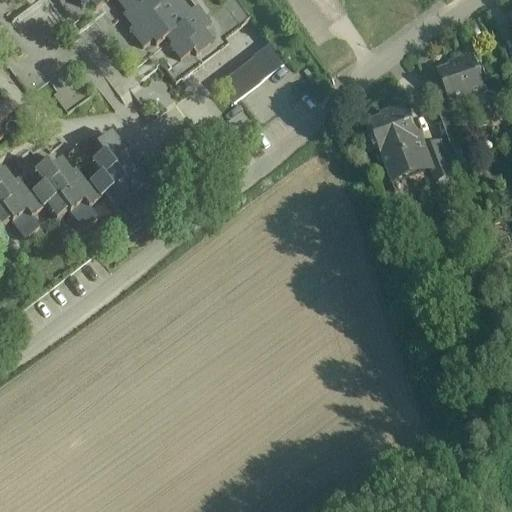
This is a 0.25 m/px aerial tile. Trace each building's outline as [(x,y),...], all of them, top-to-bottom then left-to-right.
[(62,0),(68,7),(72,3),(82,15),(88,10),(94,18),(112,5),(125,21),(121,23),(131,36),(128,38),(141,56),(151,49),(155,53),(166,45),(171,52),(168,54),(179,68),(192,58),(195,63),(196,62),(213,49),(204,36),(211,31),(206,26),(196,13),(190,18),(176,1),(173,3),(170,0),(62,0)] [(252,23),(234,0),(233,0),(223,8),(225,11),(206,26),(211,31),(204,36),(213,49),(196,62),(202,69),(228,49),(224,45),(252,23)] [(302,55),(259,0),(234,0),(252,23),(271,48),(286,67),(302,55)] [(271,48),(216,91),(231,110),(286,67),(271,48)] [(179,68),(171,74),(180,86),(202,69),(196,62),(195,63),(192,58),(179,68)] [(472,59),(458,64),(460,69),(439,77),(451,109),(486,95),(472,59)] [(403,111),(390,116),(392,120),(370,129),(382,161),(417,147),(403,111)] [(451,178),(437,145),(424,150),(437,184),(451,178)] [(129,170),(118,157),(106,166),(103,161),(90,171),(99,183),(88,191),(99,206),(103,202),(113,215),(125,206),(127,209),(141,198),(145,204),(158,195),(147,180),(144,183),(132,168),(129,170)] [(71,180),(61,167),(49,176),(45,172),(33,181),(42,193),(30,202),(41,216),(46,213),(56,226),(67,217),(69,219),(83,208),(88,215),(99,206),(88,191),(86,193),(74,178),(71,180)] [(16,188),(13,191),(3,177),(0,179),(0,234),(9,227),(11,230),(25,219),(30,225),(41,216),(30,202),(28,203),(16,188)]
